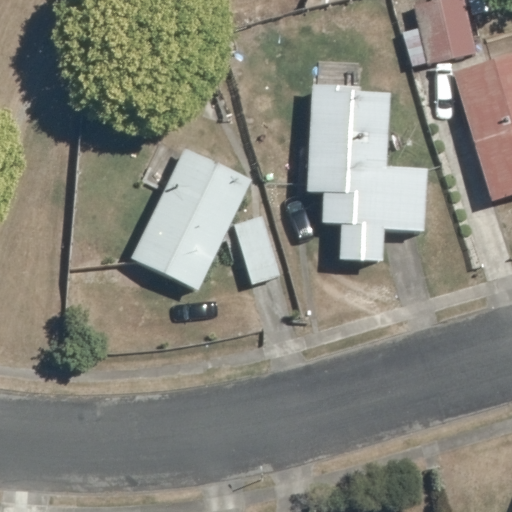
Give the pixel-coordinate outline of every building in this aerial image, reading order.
[(491,9),(489,0),(430,0),(400,5),(410,67),(477,56),(470,12),(491,9)] [(511,199),(511,58),(458,75),(498,204),(511,199)] [(395,169),(398,91),(317,88),(313,196),(328,196),(327,226),(349,227),(347,263),(392,264),(393,231),(432,233),(435,171),(395,169)] [(252,179),(180,149),(133,261),(205,291),(252,179)] [(268,220),(236,230),(255,289),(286,279),(268,220)]
